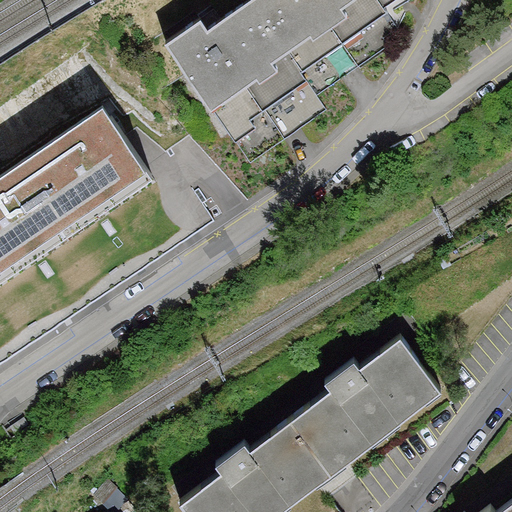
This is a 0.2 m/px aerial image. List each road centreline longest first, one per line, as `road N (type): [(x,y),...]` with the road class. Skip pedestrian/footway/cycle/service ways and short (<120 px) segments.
road 1 (residential): [(511,54),(246,227),(0,403)]
road 2 (residential): [(511,377),(408,511)]
